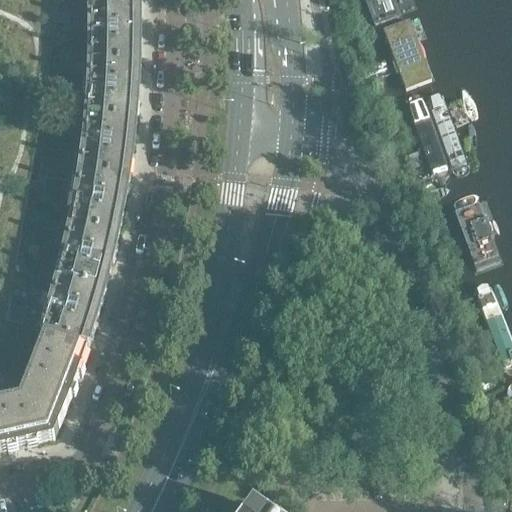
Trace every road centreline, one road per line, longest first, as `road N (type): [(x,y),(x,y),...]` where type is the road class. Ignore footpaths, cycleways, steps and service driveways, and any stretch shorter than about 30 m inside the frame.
road 1 (residential): [(0,486),(76,467),(104,417),(159,215),(174,0)]
road 2 (residential): [(475,511),(447,401),(376,210),(337,143),(321,137)]
road 3 (secondary): [(238,133),(220,271),(199,356),(198,406)]
road 4 (secondary): [(198,406),(241,330),(286,156)]
